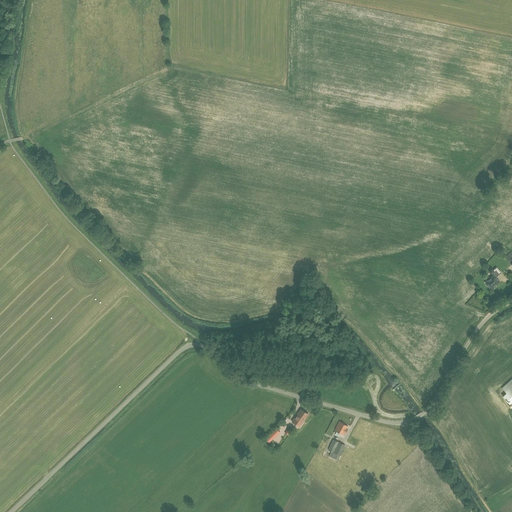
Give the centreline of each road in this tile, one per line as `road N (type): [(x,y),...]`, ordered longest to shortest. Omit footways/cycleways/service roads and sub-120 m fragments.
road 1 (unclassified): [(11,511),(188,345),(205,348),(242,379),(403,422)]
road 2 (unclassified): [(403,422),(425,411),(478,327),(511,301)]
